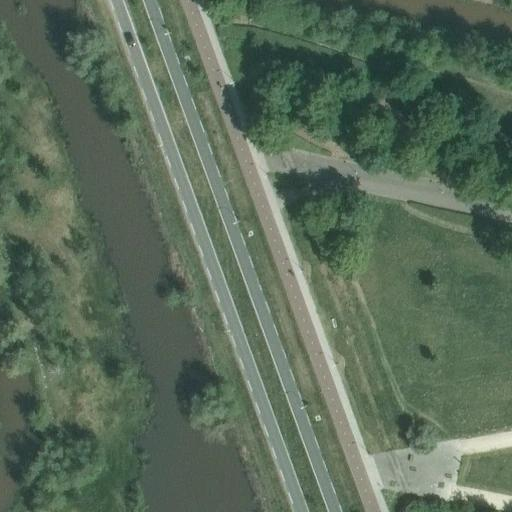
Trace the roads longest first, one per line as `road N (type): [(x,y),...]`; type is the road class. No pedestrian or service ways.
road 1 (tertiary): [(115,0),(301,511)]
road 2 (tertiary): [(335,511),(149,0)]
